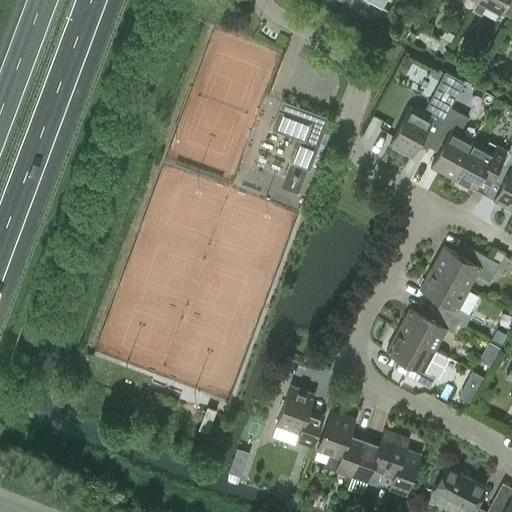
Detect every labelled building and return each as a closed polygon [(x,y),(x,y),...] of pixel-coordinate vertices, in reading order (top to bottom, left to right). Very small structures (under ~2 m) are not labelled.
[(510,14),(511,10),(511,0),(481,0),(500,10),(500,9),(510,14)] [(416,8),(411,18),(421,23),(426,13),(416,8)] [(442,37),(450,41),(454,34),(446,30),(442,37)] [(390,143),(412,155),(419,141),(430,146),(433,139),(432,139),(450,106),(432,97),(423,113),(410,106),(390,143)] [(311,169),(324,132),(329,117),(281,100),(271,128),(299,138),(291,162),(311,169)] [(439,151),(431,165),(453,177),(473,141),(459,133),(468,116),(450,106),(432,139),(433,139),(443,144),(439,151)] [(491,181),(495,173),(507,151),(490,142),(487,148),(473,141),(453,177),(474,189),(474,188),(481,175),(491,181)] [(494,199),(493,199),(511,209),(511,153),(507,151),(495,173),(505,178),(494,199)] [(433,268),(469,288),(477,272),(491,279),(500,261),(463,243),(458,253),(445,246),(433,268)] [(460,306),(469,288),(433,268),(422,289),(435,296),(430,306),(459,322),(466,326),(466,325),(471,315),(472,313),(460,306)] [(437,350),(438,348),(448,329),(454,332),(459,322),(430,306),(425,315),(411,308),(400,330),(437,350)] [(466,325),(466,326),(475,331),(478,325),(477,318),(471,315),(466,325)] [(400,330),(389,351),(407,360),(402,370),(406,372),(430,385),(435,375),(436,375),(446,355),(437,350),(400,330)] [(499,346),(489,341),(480,359),(489,364),(499,346)] [(482,374),(473,369),(461,392),(470,397),(482,374)] [(314,445),(322,422),(307,416),(315,393),(291,385),(277,425),(300,433),(298,440),(314,445)] [(208,432),(216,409),(207,406),(199,428),(208,432)] [(352,476),(362,447),(348,442),(356,418),(332,410),(318,450),(331,455),(327,467),(352,476)] [(362,447),(352,476),(378,485),(383,473),(394,477),(394,479),(393,483),(396,489),(399,491),(407,493),(421,454),(406,448),(410,438),(386,429),(378,452),(362,447)] [(485,511),(487,510),(476,505),(486,486),(447,465),(433,490),(471,510),(470,511),(485,511)] [(511,511),(511,496),(503,511),(490,511),(487,510),(485,511),(511,511)]
